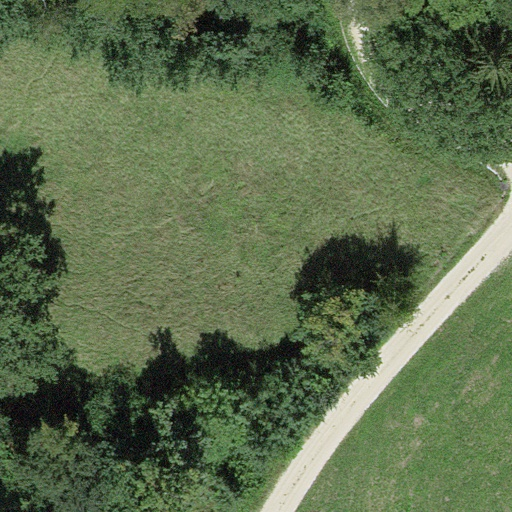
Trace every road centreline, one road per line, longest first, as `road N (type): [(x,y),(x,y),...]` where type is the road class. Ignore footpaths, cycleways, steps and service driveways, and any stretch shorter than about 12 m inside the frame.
road 1 (track): [(267,511),(377,365),(511,214)]
road 2 (track): [(363,0),(368,29),(405,95),(511,156)]
